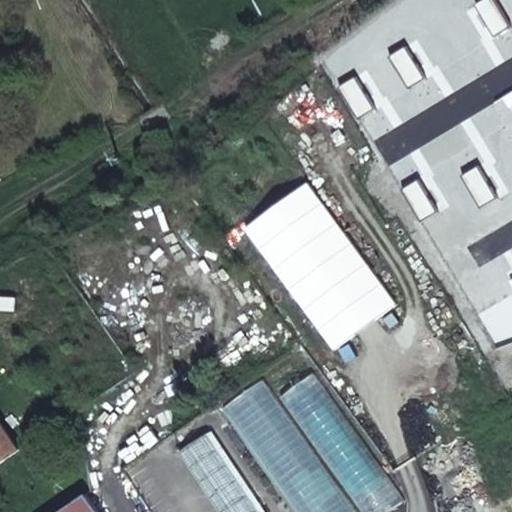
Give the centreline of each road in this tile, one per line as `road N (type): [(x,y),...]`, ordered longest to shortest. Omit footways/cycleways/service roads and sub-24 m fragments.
road 1 (track): [(0,204),(340,0)]
road 2 (unknown): [(419,511),(407,450),(321,212)]
